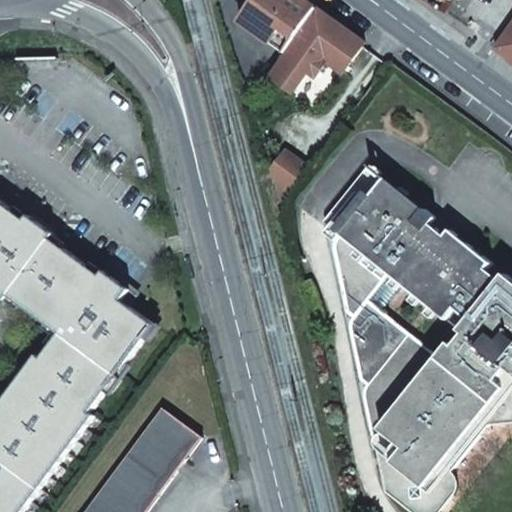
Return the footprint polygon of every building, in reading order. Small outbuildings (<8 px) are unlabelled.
[(286,54),(318,8),(307,0),(237,0),(230,11),(242,20),(241,21),(286,54)] [(286,54),(270,76),(294,92),(308,71),(316,77),(328,61),(336,49),(350,59),(352,61),(365,43),(318,8),(286,54)] [(511,26),(496,50),(511,61),(511,26)] [(336,49),(328,61),(341,70),(350,59),(336,49)] [(287,153),(274,170),(285,205),(311,170),(287,153)] [(511,511),(511,276),(377,168),(335,222),(383,428),(407,447),(396,461),(380,449),(389,490),(415,511),(441,511),(443,511),(456,494),(459,490),(460,484),(460,481),(459,478),(457,474),(454,470),(492,424),(511,422),(511,511)] [(124,305),(132,294),(107,275),(102,281),(91,272),(92,270),(67,251),(65,253),(53,244),(58,238),(33,218),(28,225),(16,216),(18,214),(0,200),(0,296),(9,303),(13,296),(26,305),(24,307),(49,327),(51,325),(63,333),(61,335),(64,338),(55,350),(53,349),(44,361),(39,357),(0,409),(0,511),(26,511),(96,421),(92,417),(108,397),(106,395),(127,367),(129,369),(149,344),(147,342),(156,329),(131,311),(124,305)] [(140,300),(132,294),(124,305),(131,311),(140,300)] [(149,511),(205,438),(166,408),(87,511),(149,511)]
